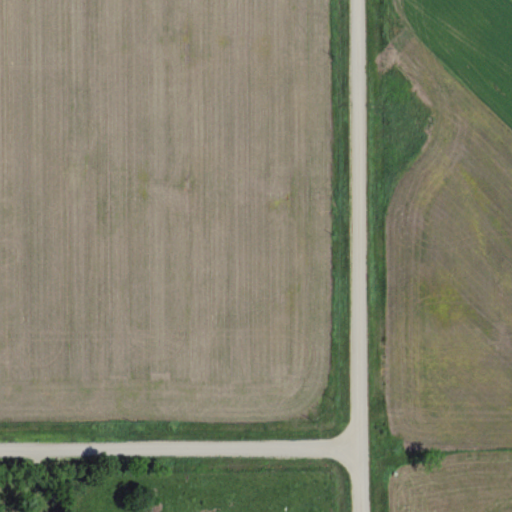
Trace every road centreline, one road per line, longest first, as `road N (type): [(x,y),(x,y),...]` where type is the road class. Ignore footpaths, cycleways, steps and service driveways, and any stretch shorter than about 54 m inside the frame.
road 1 (residential): [(357,511),(358,0)]
road 2 (residential): [(0,452),(357,448)]
